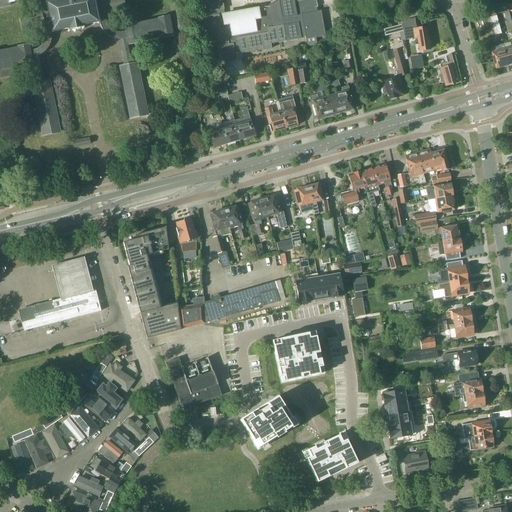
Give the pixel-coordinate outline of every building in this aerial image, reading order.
[(33,51),(32,51),(30,52),(28,44),(17,47),(17,48),(0,51),(0,77),(23,73),(21,66),(32,64),(32,62),(33,62),(37,83),(32,84),(42,136),(59,132),(49,81),(43,82),(37,55),(39,55),(41,54),(42,53),(44,52),(45,51),(46,49),(47,48),(48,46),(49,45),(50,43),(50,41),(51,40),(51,38),(51,36),(51,34),(50,32),(68,29),(69,31),(83,28),(82,26),(99,23),(100,25),(100,27),(101,28),(102,30),(103,31),(104,32),(105,33),(106,35),(108,36),(110,37),(111,37),(113,38),(115,38),(117,39),(118,39),(120,39),(126,66),(120,67),(130,118),(147,115),(137,64),(131,65),(127,44),(128,43),(128,45),(140,42),(139,41),(161,37),(162,38),(173,36),(169,16),(157,18),(158,20),(136,24),(136,23),(124,25),(126,32),(121,33),(119,33),(118,33),(116,33),(115,33),(113,32),(112,31),(110,30),(109,29),(108,28),(107,27),(106,26),(106,24),(105,23),(105,21),(103,12),(125,8),(122,0),(104,0),(101,1),(101,0),(0,0),(0,7),(11,6),(10,3),(20,1),(19,0),(36,0),(37,1),(38,3),(39,4),(40,13),(20,18),(22,29),(43,25),(45,33),(45,35),(45,36),(45,38),(44,40),(44,41),(43,42),(43,44),(42,45),(41,46),(40,47),(39,48),(37,49),(36,50),(35,51),(33,51)] [(277,0),(278,1),(275,2),(273,2),(271,3),(268,4),(268,5),(269,5),(269,6),(224,14),(223,10),(224,9),(223,9),(222,3),(221,4),(220,2),(220,1),(219,0),(203,0),(206,12),(207,16),(202,17),(205,33),(209,32),(212,47),(217,47),(220,62),(235,59),(234,53),(240,52),(240,53),(271,48),(270,43),(301,38),(301,37),(305,36),(305,39),(325,35),(320,11),(317,11),(316,7),(317,7),(315,0),(303,0),(294,2),(293,0),(277,0)] [(509,11),(507,3),(501,5),(503,12),(509,11)] [(496,36),(503,34),(498,16),(491,18),(496,36)] [(415,18),(402,22),(405,40),(417,38),(419,51),(430,49),(426,27),(416,29),(415,18)] [(332,54),(348,48),(346,42),(330,47),(332,54)] [(499,46),(500,51),(492,53),(497,69),(510,65),(504,44),(499,46)] [(400,49),(393,51),(399,71),(396,72),(397,74),(396,75),(397,78),(383,82),(384,85),(380,87),(382,95),(386,94),(388,99),(397,97),(397,96),(402,95),(399,85),(402,85),(400,77),(407,75),(400,49)] [(392,59),(389,51),(383,53),(385,61),(392,59)] [(439,64),(442,74),(440,75),(439,77),(440,78),(439,79),(440,81),(441,83),(443,84),(445,83),(445,86),(458,82),(451,55),(445,56),(447,62),(439,64)] [(418,56),(410,57),(412,69),(419,68),(418,56)] [(353,70),(351,60),(345,61),(347,71),(353,70)] [(296,68),(287,69),(290,85),(298,84),(296,68)] [(307,69),(296,70),(299,84),(309,83),(307,69)] [(254,75),(255,84),(271,81),(270,72),(254,75)] [(335,90),(341,112),(354,109),(349,91),(348,86),(343,87),(340,88),(338,80),(333,82),(334,90),(335,90)] [(201,92),(215,88),(213,82),(199,86),(201,92)] [(214,97),(222,95),(227,94),(225,87),(212,91),(214,97)] [(328,97),(323,98),(328,116),(341,112),(335,90),(334,90),(327,92),(328,97)] [(240,92),(227,96),(229,102),(242,98),(240,92)] [(317,94),(309,96),(310,102),(310,103),(315,120),(328,116),(323,98),(319,100),(317,94)] [(281,112),(285,128),(297,124),(294,113),(296,112),(292,96),(282,99),(285,111),(281,112)] [(266,112),(262,113),(264,121),(270,120),(273,131),(285,128),(281,112),(280,106),(272,108),(272,106),(265,108),(266,112)] [(244,118),(234,121),(235,125),(239,141),(255,136),(247,107),(241,108),(244,118)] [(211,125),(209,128),(211,132),(210,132),(214,148),(227,144),(223,128),(221,124),(221,123),(219,115),(214,116),(216,123),(211,125)] [(229,121),(221,124),(223,128),(227,144),(239,141),(235,125),(234,121),(234,119),(229,121)] [(88,138),(84,139),(73,142),(74,147),(90,144),(88,138)] [(442,171),(452,168),(450,160),(449,160),(449,157),(448,157),(447,154),(448,154),(448,153),(444,154),(443,148),(429,151),(434,169),(433,169),(434,170),(442,168),(442,171)] [(422,172),(433,169),(434,169),(429,151),(417,154),(422,172)] [(425,182),(422,172),(417,154),(405,157),(410,175),(417,173),(419,184),(425,182)] [(392,194),(389,181),(385,165),(373,169),(377,186),(378,186),(384,184),(385,188),(387,195),(392,194)] [(378,186),(377,186),(373,169),(361,172),(367,193),(371,207),(376,205),(372,193),(379,191),(378,186)] [(348,175),(351,185),(349,185),(351,191),(340,194),(335,196),(338,208),(359,202),(357,198),(359,195),(367,193),(361,172),(348,175)] [(404,174),(397,175),(399,187),(406,185),(404,174)] [(312,186),(307,187),(313,210),(314,215),(319,213),(315,201),(323,199),(319,184),(318,184),(318,183),(312,185),(312,186)] [(447,184),(426,188),(428,200),(453,196),(451,184),(447,184)] [(296,190),(295,190),(301,214),(313,210),(307,187),(302,188),(302,187),(296,189),(296,190)] [(405,189),(398,190),(400,204),(408,203),(405,189)] [(263,199),(267,216),(275,213),(280,228),(287,226),(283,211),(280,212),(276,196),(263,199)] [(428,200),(430,213),(435,212),(435,213),(454,210),(453,204),(454,204),(453,196),(428,200)] [(399,198),(391,199),(396,227),(404,226),(399,198)] [(259,218),(267,216),(263,199),(249,203),(252,214),(251,215),(253,220),(254,219),(254,221),(255,221),(255,224),(249,226),(252,236),(263,233),(261,224),(260,225),(259,218)] [(237,206),(224,210),(229,229),(237,226),(241,239),(246,238),(242,225),(242,224),(237,206)] [(214,232),(216,237),(213,238),(222,268),(230,266),(226,251),(225,252),(220,237),(231,234),(229,229),(224,210),(211,214),(214,225),(213,226),(214,230),(215,230),(215,231),(214,232)] [(430,213),(414,215),(416,224),(420,223),(435,221),(436,221),(435,213),(435,212),(430,213)] [(183,221),(176,223),(178,228),(176,228),(183,253),(196,251),(196,238),(197,237),(196,231),(194,232),(190,219),(188,220),(187,219),(184,220),(183,221)] [(435,221),(420,223),(421,233),(434,230),(435,234),(437,235),(441,235),(442,241),(459,239),(457,225),(437,229),(436,221),(435,221)] [(126,260),(147,339),(180,330),(177,308),(178,308),(177,304),(177,303),(160,307),(146,255),(168,249),(165,227),(134,235),(135,239),(123,243),(127,260),(126,260)] [(290,233),(293,247),(301,245),(298,232),(290,233)] [(442,241),(430,243),(431,247),(431,248),(438,246),(439,255),(444,254),(446,261),(460,258),(459,252),(462,251),(462,249),(463,249),(462,244),(461,244),(460,239),(459,239),(442,241)] [(286,251),(292,249),(293,249),(291,240),(284,241),(286,251)] [(247,246),(251,260),(251,261),(258,259),(258,257),(256,252),(254,244),(247,246)] [(387,257),(391,270),(400,268),(397,255),(387,257)] [(51,265),(60,299),(92,290),(83,256),(51,265)] [(385,258),(378,260),(380,268),(381,270),(388,268),(385,258)] [(440,279),(437,279),(438,284),(466,280),(465,274),(466,273),(466,270),(465,269),(464,267),(462,267),(461,261),(446,263),(447,269),(439,270),(440,279)] [(344,275),(346,275),(362,273),(360,262),(343,265),(344,275)] [(339,275),(328,277),(331,297),(343,295),(339,275)] [(328,277),(317,279),(321,299),(331,297),(328,277)] [(352,279),(354,292),(355,297),(362,296),(361,291),(367,290),(365,277),(352,279)] [(317,279),(307,280),(310,301),(321,299),(317,279)] [(307,280),(296,282),(299,303),(310,301),(307,280)] [(466,280),(438,284),(439,290),(443,289),(445,297),(468,293),(468,291),(469,290),(469,287),(467,286),(466,280)] [(274,282),(212,300),(204,302),(205,323),(280,301),(274,282)] [(95,292),(93,291),(91,291),(60,299),(22,309),(21,310),(20,312),(20,314),(23,331),(100,311),(96,294),(95,292)] [(362,298),(351,300),(352,305),(353,312),(354,317),(365,315),(362,298)] [(403,312),(412,310),(413,310),(412,303),(398,305),(400,312),(403,311),(403,312)] [(177,304),(178,308),(177,308),(180,330),(204,323),(204,304),(179,307),(178,304),(177,304)] [(451,312),(453,324),(453,325),(471,322),(469,309),(451,312)] [(443,326),(449,325),(449,321),(443,322),(438,323),(439,331),(444,330),(443,326)] [(443,326),(444,330),(454,329),(455,337),(473,335),(471,322),(453,325),(453,324),(449,325),(443,326)] [(285,338),(272,341),(277,362),(282,361),(283,367),(278,368),(280,376),(284,375),(285,382),(303,378),(302,375),(308,373),(308,377),(320,374),(318,368),(322,367),(321,359),(316,360),(314,354),(319,353),(315,332),(297,335),(297,337),(285,340),(285,338)] [(434,348),(433,338),(419,340),(421,350),(434,348)] [(418,351),(402,354),(403,363),(418,361),(420,361),(438,358),(436,348),(418,351)] [(476,364),(474,350),(441,355),(443,362),(458,360),(459,367),(476,364)] [(89,380),(95,384),(110,361),(104,358),(100,363),(95,372),(89,380)] [(184,412),(192,409),(195,408),(196,407),(195,405),(221,396),(217,385),(218,385),(213,372),(208,358),(181,367),(178,359),(165,363),(166,365),(174,388),(175,390),(181,405),(180,405),(181,407),(183,412),(184,412)] [(127,393),(136,381),(112,365),(110,369),(104,377),(127,393)] [(477,372),(458,375),(459,383),(478,380),(477,372)] [(116,409),(126,394),(104,378),(98,387),(95,392),(116,409)] [(459,383),(452,384),(454,397),(465,395),(482,392),(482,391),(483,390),(482,387),(481,386),(480,379),(478,380),(459,383)] [(86,385),(85,385),(93,391),(97,385),(95,384),(89,380),(86,385)] [(87,394),(82,390),(75,397),(68,404),(72,408),(72,409),(87,394)] [(403,391),(383,394),(385,406),(405,402),(403,391)] [(482,392),(465,395),(467,408),(484,405),(483,399),(484,398),(484,395),(482,394),(482,392)] [(105,424),(115,412),(94,395),(91,399),(84,406),(105,424)] [(257,409),(240,420),(258,448),(295,425),(277,396),(267,403),(268,406),(259,411),(257,409)] [(405,402),(385,406),(387,416),(407,413),(407,412),(405,402)] [(63,409),(69,416),(75,411),(73,409),(72,409),(72,408),(68,404),(64,408),(63,409)] [(88,439),(99,427),(82,409),(76,415),(72,419),(88,439)] [(441,419),(446,414),(442,409),(436,413),(441,419)] [(62,417),(59,412),(50,418),(42,423),(43,425),(45,429),(62,417)] [(407,413),(387,416),(388,427),(413,423),(412,412),(407,412),(407,413)] [(130,418),(123,426),(142,443),(149,436),(130,418)] [(77,448),(88,440),(71,419),(66,422),(61,426),(77,448)] [(489,421),(462,425),(464,438),(468,437),(491,434),(490,428),(491,426),(490,423),(489,422),(489,421)] [(42,423),(37,425),(40,432),(45,429),(43,425),(42,423)] [(413,423),(388,427),(390,439),(415,435),(413,423)] [(36,426),(31,428),(33,435),(40,432),(37,425),(36,426)] [(57,461),(71,449),(56,427),(48,432),(44,434),(57,461)] [(33,435),(31,428),(21,433),(24,439),(33,435)] [(115,429),(108,437),(124,450),(130,442),(115,429)] [(440,441),(449,440),(447,431),(439,432),(440,441)] [(14,442),(24,439),(21,433),(12,436),(14,442)] [(154,433),(149,437),(134,451),(133,450),(132,451),(128,448),(124,452),(128,455),(135,461),(139,456),(138,456),(146,449),(153,442),(157,438),(154,433)] [(314,447),(302,452),(317,482),(336,473),(335,471),(344,466),(346,469),(357,463),(343,433),(332,438),(323,442),(323,443),(324,443),(325,445),(315,450),(314,447)] [(491,434),(468,437),(470,450),(493,447),(493,445),(493,444),(493,441),(492,440),(491,434)] [(27,446),(37,468),(48,464),(35,436),(25,440),(27,446)] [(120,458),(124,453),(106,438),(96,452),(104,459),(114,466),(120,458)] [(462,455),(459,438),(449,440),(451,456),(462,455)] [(444,458),(451,456),(449,440),(441,441),(444,458)] [(12,450),(20,475),(30,471),(23,452),(20,446),(11,450),(12,450)] [(406,473),(428,469),(425,452),(417,453),(417,455),(403,457),(406,473)] [(106,475),(112,467),(93,455),(86,466),(96,471),(94,473),(97,475),(99,472),(106,476),(106,475)] [(131,466),(135,461),(128,455),(123,462),(125,463),(123,465),(119,462),(115,467),(125,474),(131,466)] [(125,474),(115,467),(113,466),(111,468),(117,472),(118,470),(120,471),(114,479),(109,476),(106,481),(117,487),(119,482),(120,483),(125,474)] [(106,491),(109,485),(82,470),(74,484),(103,498),(106,491)] [(103,500),(109,503),(113,494),(114,493),(116,488),(110,485),(107,491),(103,500)] [(67,505),(85,511),(96,511),(97,510),(100,503),(94,501),(72,491),(67,505)] [(97,511),(105,511),(109,503),(103,500),(98,498),(97,500),(102,503),(97,511)] [(460,511),(478,509),(476,498),(455,502),(456,511),(460,511)]
